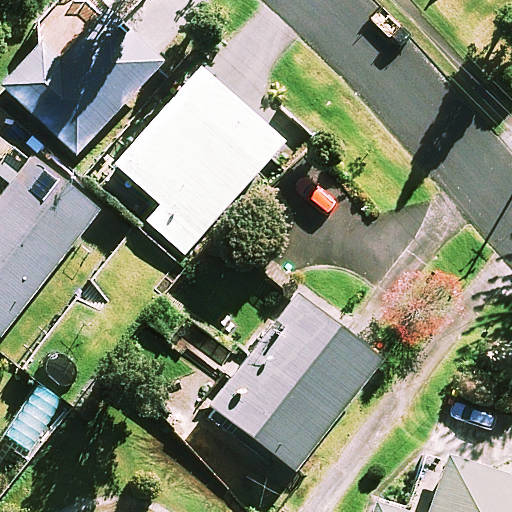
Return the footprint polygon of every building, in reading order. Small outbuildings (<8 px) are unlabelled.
[(155,71),(76,1),(0,85),(0,95),(74,162),(155,71)] [(276,150),(191,78),(112,171),(158,211),(144,226),(183,259),(276,150)] [(0,340),(93,221),(23,167),(0,196),(0,340)] [(290,302),(199,421),(262,469),(268,461),(291,478),(375,368),(290,302)] [(511,511),(511,486),(443,464),(427,511),(381,511),(373,509),(372,511),(511,511)]
